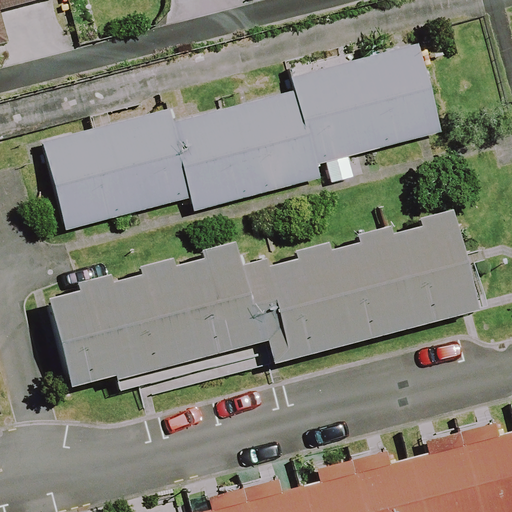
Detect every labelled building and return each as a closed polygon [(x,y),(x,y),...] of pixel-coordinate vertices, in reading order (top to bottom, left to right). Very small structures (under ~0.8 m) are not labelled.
[(0,10),(39,0),(0,0),(0,47),(2,47),(0,40),(0,10)] [(291,95),(312,171),(440,136),(416,48),(288,83),(291,95)] [(189,201),(193,215),(315,182),(312,171),(291,95),(170,127),(189,201)] [(39,148),(63,235),(189,201),(170,127),(166,114),(39,148)] [(237,274),(256,347),(260,345),(267,370),(476,315),(450,218),(237,274)] [(256,347),(237,274),(232,253),(41,303),(66,397),(256,347)] [(511,511),(511,441),(511,438),(493,443),(489,428),(425,445),(429,459),(387,470),(384,456),(315,474),(319,488),(269,501),(265,484),(198,501),(200,511),(511,511)]
